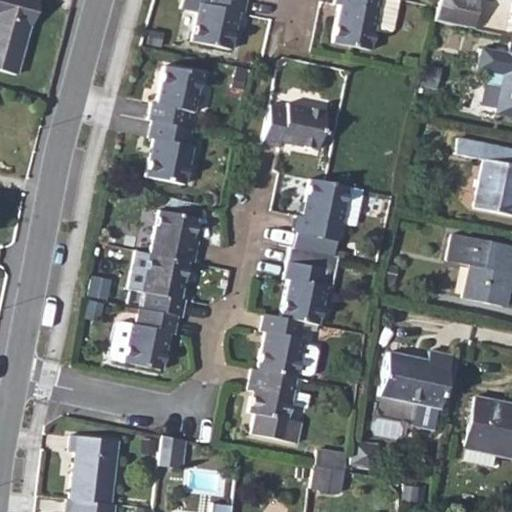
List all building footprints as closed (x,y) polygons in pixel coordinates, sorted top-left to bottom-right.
[(0,0),(0,67),(16,72),(28,24),(30,24),(36,0),(0,0)] [(199,0),(198,5),(195,4),(187,43),(227,51),(234,12),(238,13),(240,0),(199,0)] [(332,0),(332,3),(339,4),(331,41),(369,48),(379,0),(332,0)] [(437,0),(436,6),(432,20),(470,29),(477,0),(437,0)] [(483,51),(477,75),(504,81),(497,115),(511,118),(511,54),(510,54),(510,57),(483,51)] [(148,106),(145,122),(150,123),(179,130),(183,113),(191,114),(199,75),(161,68),(153,106),(148,106)] [(211,107),(216,83),(201,80),(195,103),(211,107)] [(267,105),(259,144),(276,147),(277,142),(315,150),(323,112),(285,104),(284,108),(267,105)] [(179,130),(150,123),(146,140),(153,141),(145,179),(183,186),(192,149),(183,147),(187,131),(179,130)] [(511,152),(460,141),(457,156),(486,163),(476,210),(511,217),(511,152)] [(293,235),(290,249),(329,258),(337,225),(352,227),(359,192),(307,182),(300,217),(294,216),(290,234),(293,235)] [(155,209),(145,252),(183,261),(190,262),(195,239),(189,238),(193,217),(155,209)] [(511,248),(452,236),(446,261),(467,266),(461,299),(504,308),(511,269),(511,248)] [(286,282),(277,322),(298,326),(317,330),(325,290),(329,291),(336,260),(329,258),(290,249),(287,249),(280,281),(286,282)] [(144,291),(139,311),(172,318),(177,319),(182,300),(176,298),(183,261),(145,252),(138,290),(144,291)] [(139,311),(133,310),(129,328),(111,324),(107,327),(101,356),(104,360),(154,370),(162,335),(168,336),(172,318),(139,311)] [(263,336),(254,375),(292,382),(301,344),(295,343),(298,326),(277,322),(260,318),(256,335),(263,336)] [(385,352),(376,396),(438,409),(450,356),(428,351),(425,361),(385,352)] [(254,375),(248,373),(244,394),(250,396),(246,416),(252,418),(248,437),(294,446),(298,426),(284,423),(287,410),(305,413),(308,399),(296,397),(299,384),(292,382),(254,375)] [(461,385),(455,417),(468,420),(475,388),(461,385)] [(511,396),(475,388),(468,420),(464,435),(466,436),(463,451),(492,458),(496,443),(505,445),(505,449),(511,450),(511,396)] [(156,440),(153,471),(172,473),(175,444),(156,440)] [(68,461),(67,466),(109,470),(111,450),(65,444),(63,460),(68,461)] [(175,444),(172,473),(178,473),(181,445),(175,444)] [(314,453),(310,470),(319,471),(340,475),(342,459),(314,453)] [(67,466),(62,508),(105,511),(109,470),(67,466)] [(303,468),(301,492),(318,493),(319,471),(310,470),(303,468)]
